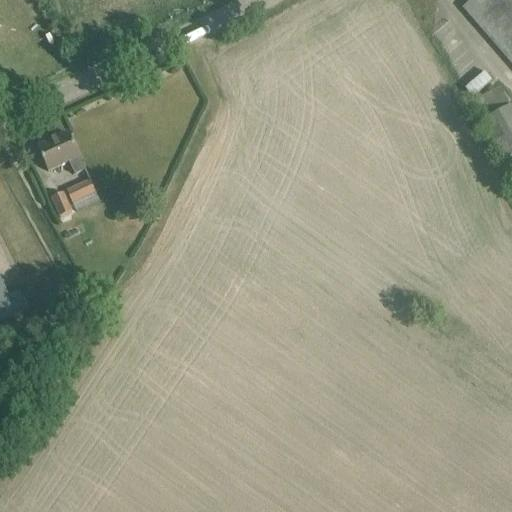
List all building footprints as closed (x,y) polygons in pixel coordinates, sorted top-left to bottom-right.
[(511,0),(473,0),(463,9),(511,64),(511,0)] [(500,90),(474,103),(484,122),(510,109),(500,90)] [(68,134),(37,148),(48,173),(69,163),(80,186),(90,181),(68,134)] [(90,181),(80,186),(67,192),(72,204),(95,193),(90,181)] [(63,194),(52,199),(60,218),(72,213),(63,194)] [(0,323),(18,315),(0,278),(0,323)]
